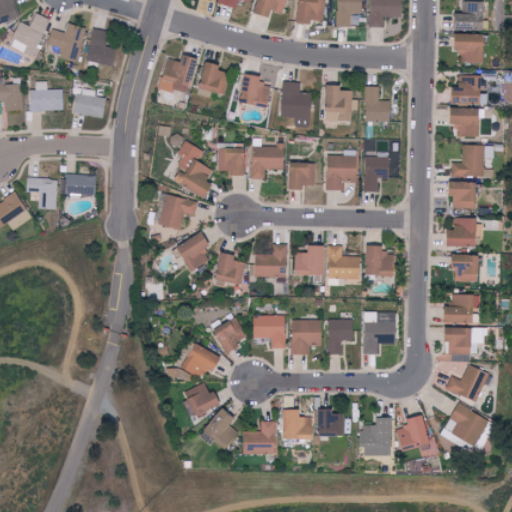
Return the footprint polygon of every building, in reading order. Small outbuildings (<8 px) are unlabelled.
[(0,0),(0,24),(17,19),(10,0),(0,0)] [(218,0),(217,4),(235,9),(237,0),(241,0),(249,2),(249,0),(218,0)] [(256,0),(252,16),(265,19),(267,11),(282,14),(285,0),(256,0)] [(324,0),(295,0),(295,24),(309,25),(309,22),(323,22),(324,0)] [(359,15),(359,0),(335,0),(335,28),(350,28),(350,14),(359,15)] [(382,28),(383,18),(398,19),(398,0),(368,0),(368,28),(382,28)] [(448,30),(480,31),(481,3),(460,2),(459,15),(448,15),(448,30)] [(47,20),(32,14),(27,27),(17,23),(8,48),(32,58),(47,20)] [(48,30),(43,55),(76,61),(83,29),(64,25),(62,33),(48,30)] [(115,50),(104,48),(107,32),(91,29),(85,62),(111,67),(115,50)] [(459,63),(478,64),(478,36),(447,36),(447,51),(459,51),(459,63)] [(193,61),(177,57),(176,63),(164,60),(156,89),(184,96),(193,61)] [(210,93),(222,95),(227,75),(213,71),(214,67),(201,63),(193,96),(209,100),(210,93)] [(476,105),(475,76),(455,77),(455,89),(445,89),(445,105),(476,105)] [(241,106),(266,109),(268,87),(259,86),(260,78),(244,77),(241,106)] [(3,112),(22,112),(21,85),(1,85),(1,79),(0,78),(0,101),(2,102),(3,112)] [(27,91),(27,112),(62,112),(62,90),(46,90),(46,82),(35,83),(35,91),(27,91)] [(310,94),(299,94),(300,83),(281,83),(280,118),(294,118),(293,127),(309,128),(310,94)] [(351,92),(337,91),(337,86),(324,86),(323,120),(350,121),(351,92)] [(379,88),(364,87),(364,123),(388,123),(388,102),(378,101),(379,88)] [(72,115),(102,118),(104,98),(94,98),(95,92),(74,90),(72,115)] [(475,110),(443,109),(443,125),(454,125),(453,138),(475,138),(475,110)] [(170,128),(158,126),(156,135),(169,137),(170,128)] [(180,138),(169,137),(168,146),(180,146),(180,138)] [(201,199),(208,185),(205,183),(211,170),(197,164),(203,151),(185,143),(174,168),(176,170),(169,184),(201,199)] [(250,180),(263,180),(263,170),(282,170),(283,147),(251,146),(250,180)] [(482,178),(481,159),(490,159),(490,146),(459,147),(460,164),(449,164),(449,178),(482,178)] [(217,172),(227,172),(227,177),(240,177),(242,149),(218,148),(217,172)] [(324,191),(343,191),(343,181),(354,181),(355,157),(325,157),(324,191)] [(378,180),(387,180),(388,158),(364,157),(363,193),(377,193),(378,180)] [(313,164),(285,164),(285,191),(298,192),(298,186),(313,187),(313,164)] [(93,196),(94,176),(63,175),(62,195),(93,196)] [(25,193),(37,193),(37,210),(54,210),(55,180),(25,179),(25,193)] [(448,210),(471,209),(471,183),(442,183),(443,198),(448,198),(448,210)] [(157,225),(178,231),(183,214),(193,217),(197,204),(166,194),(157,225)] [(0,226),(7,224),(9,229),(28,222),(17,195),(0,201),(0,226)] [(451,221),(451,232),(440,232),(440,248),(479,247),(479,220),(451,221)] [(209,262),(197,236),(172,247),(184,273),(209,262)] [(284,278),(285,245),(271,245),(271,256),(251,255),(250,277),(284,278)] [(341,257),(341,247),(327,246),(326,279),(357,279),(358,258),(341,257)] [(320,248),(303,247),(303,254),(291,254),(291,276),(319,277),(320,248)] [(363,247),(362,276),(391,277),(392,255),(383,255),(384,248),(363,247)] [(240,285),(243,264),(229,262),(230,257),(215,255),(211,281),(240,285)] [(474,282),(474,256),(445,257),(445,271),(452,271),(452,283),(474,282)] [(438,322),(468,323),(469,295),(451,294),(451,308),(438,307),(438,322)] [(361,354),(376,355),(376,344),(392,345),(392,313),(362,313),(361,354)] [(284,317),(251,316),(251,339),(269,339),(269,349),(283,349),(284,317)] [(289,353),(289,340),(290,340),(290,319),(320,319),(320,345),(308,345),(308,353),(289,353)] [(236,349),(234,342),(245,338),(238,320),(210,329),(219,355),(236,349)] [(340,355),(340,341),(351,342),(351,321),(327,320),(326,355),(340,355)] [(438,341),(444,341),(444,354),(449,354),(449,362),(467,362),(467,328),(438,328),(438,341)] [(481,329),(472,329),(472,344),(481,344),(481,329)] [(180,369),(202,378),(205,371),(211,373),(218,355),(189,345),(180,369)] [(443,391),(475,403),(482,384),(487,386),(491,376),(465,366),(459,381),(449,377),(443,391)] [(215,407),(210,393),(206,394),(203,385),(180,393),(188,416),(215,407)] [(483,416),(451,406),(441,438),(450,441),(451,439),(473,446),(483,416)] [(312,436),(341,436),(342,415),(327,414),(327,410),(313,409),(312,436)] [(295,410),(279,410),(278,440),(308,440),(308,418),(294,417),(295,410)] [(231,420),(221,412),(203,436),(223,451),(236,433),(227,426),(231,420)] [(394,430),(396,449),(423,447),(420,416),(402,418),(403,429),(394,430)] [(389,456),(390,418),(370,418),(370,426),(358,426),(357,448),(362,448),(362,456),(389,456)] [(272,421),(259,422),(259,432),(240,432),(241,455),(273,454),(272,421)]
